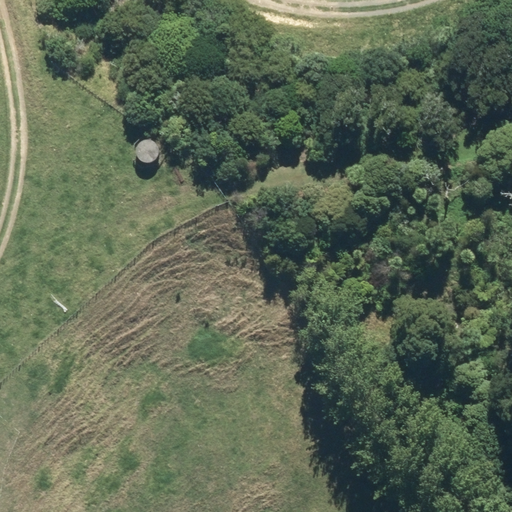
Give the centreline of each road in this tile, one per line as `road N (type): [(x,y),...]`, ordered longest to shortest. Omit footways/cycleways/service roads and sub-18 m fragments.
road 1 (track): [(0,25),(26,116),(18,253),(0,277)]
road 2 (track): [(432,0),(275,0)]
